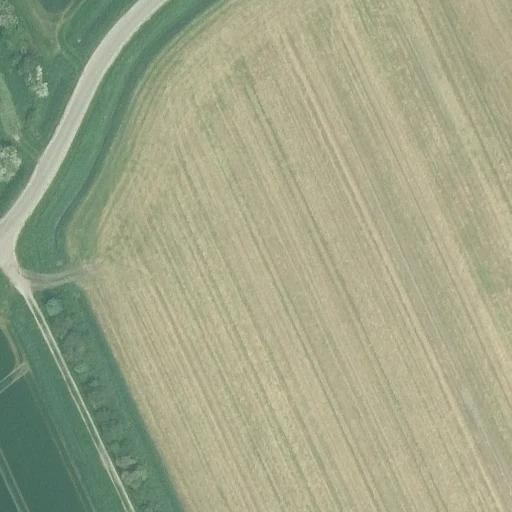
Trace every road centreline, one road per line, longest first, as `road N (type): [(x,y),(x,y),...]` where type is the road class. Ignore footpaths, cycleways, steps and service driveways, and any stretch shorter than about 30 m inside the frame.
road 1 (track): [(0,242),(128,511)]
road 2 (unclassified): [(0,238),(47,165),(98,58),(153,0)]
